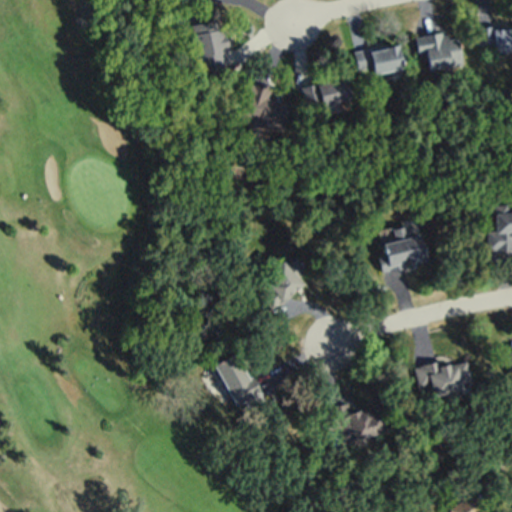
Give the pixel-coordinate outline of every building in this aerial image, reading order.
[(196,71),(208,69),(209,75),(228,72),(220,18),(189,23),(196,71)] [(511,24),(476,25),(476,43),(491,43),(491,50),(511,50),(511,24)] [(460,64),(456,35),(446,36),(445,30),(413,34),(416,52),(425,51),(427,68),(460,64)] [(371,73),(400,67),(395,41),(351,50),(355,68),(370,65),(371,73)] [(348,98),(342,76),(299,85),(304,108),(348,98)] [(265,96),(269,86),(249,78),(235,112),(277,130),(287,105),(265,96)] [(511,204),(509,204),(493,204),(494,249),(511,249),(511,204)] [(426,260),(420,233),(405,236),(403,227),(395,228),(397,239),(380,243),(382,254),(376,255),(379,270),(426,260)] [(301,284),(296,277),(304,271),(292,254),(258,279),(275,302),(301,284)] [(212,363),(234,406),(243,401),(246,408),(261,400),(236,351),(212,363)] [(412,366),(422,406),(461,397),(459,387),(469,384),(464,360),(439,366),(438,360),(412,366)] [(378,412),(368,415),(366,407),(329,415),(336,444),(383,433),(378,412)] [(484,511),(485,511),(466,481),(440,497),(447,509),(443,511),(484,511)]
